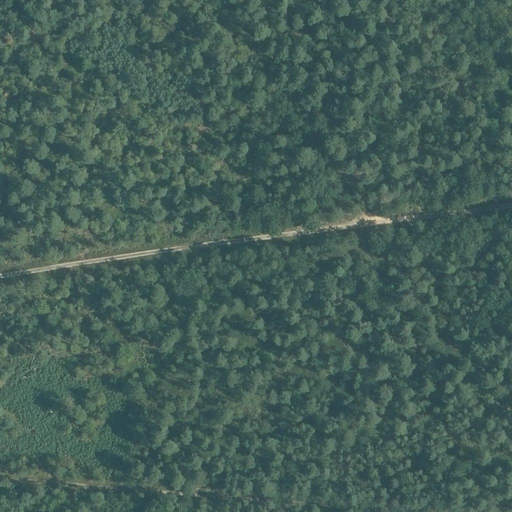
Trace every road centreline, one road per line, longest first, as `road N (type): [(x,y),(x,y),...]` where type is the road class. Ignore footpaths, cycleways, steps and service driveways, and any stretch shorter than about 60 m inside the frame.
road 1 (track): [(0,276),(511,205)]
road 2 (track): [(396,511),(0,480)]
